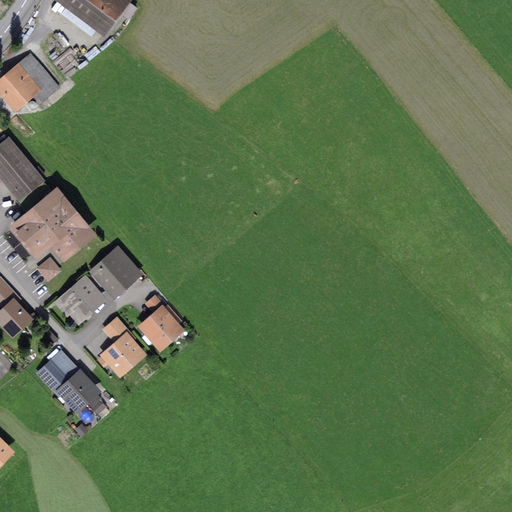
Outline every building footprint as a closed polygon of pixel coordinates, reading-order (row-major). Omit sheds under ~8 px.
[(128,1),(126,0),(61,0),(104,32),(128,1)] [(59,87),(32,56),(0,82),(0,88),(15,107),(34,91),(37,94),(34,97),(39,104),(59,87)] [(0,146),(0,173),(4,177),(20,197),(41,180),(8,140),(0,146)] [(20,197),(33,214),(22,223),(18,223),(18,231),(21,231),(37,250),(50,240),(54,240),(65,253),(88,234),(56,195),(54,196),(41,180),(20,197)] [(113,293),(132,276),(113,255),(101,266),(98,263),(94,267),(96,270),(94,272),(113,293)] [(48,280),(60,270),(50,259),(38,268),(48,280)] [(0,299),(2,302),(13,292),(1,279),(0,279),(0,299)] [(76,318),(98,299),(83,282),(59,304),(66,312),(69,309),(76,318)] [(155,314),(165,305),(157,296),(147,305),(155,314)] [(0,319),(12,333),(28,318),(14,302),(0,315),(0,319)] [(179,329),(163,310),(143,327),(160,346),(179,329)] [(116,319),(106,329),(119,344),(106,354),(120,370),(139,353),(129,341),(133,338),(116,319)] [(59,394),(63,391),(77,406),(94,390),(80,374),(71,382),(52,361),(39,373),(59,394)] [(98,413),(106,406),(97,397),(89,404),(98,413)] [(81,436),(88,430),(81,423),(75,429),(81,436)] [(0,442),(0,459),(9,451),(0,442)]
